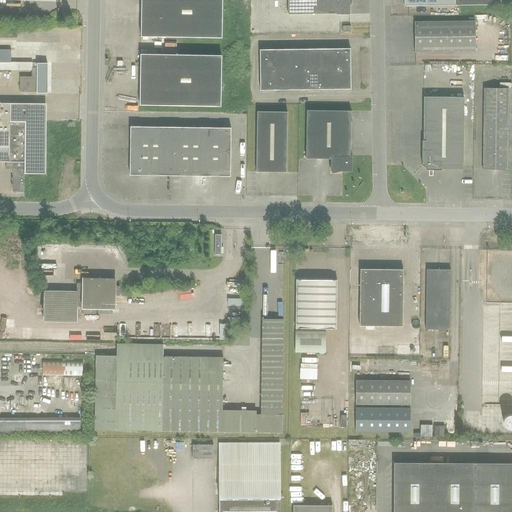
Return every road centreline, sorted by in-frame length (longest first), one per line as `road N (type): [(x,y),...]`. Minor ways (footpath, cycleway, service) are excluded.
road 1 (unknown): [(379,40),(260,39),(252,46),(255,99),(379,97)]
road 2 (unclassified): [(96,193),(128,211),(381,214)]
road 3 (unclassified): [(381,214),(378,0)]
road 4 (unclassified): [(96,193),(88,158),(95,0)]
road 5 (unknown): [(379,58),(479,56),(487,25)]
road 6 (unclassified): [(381,214),(511,216)]
